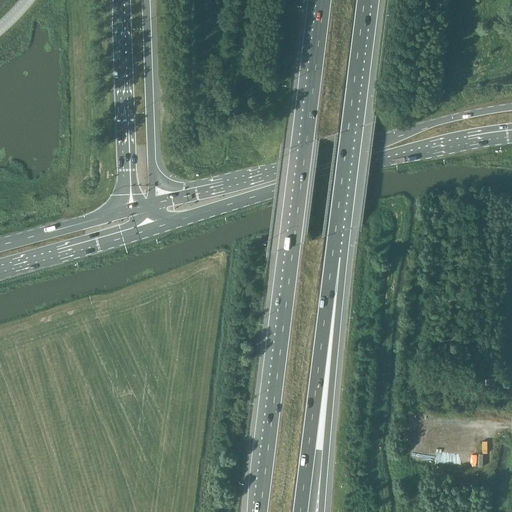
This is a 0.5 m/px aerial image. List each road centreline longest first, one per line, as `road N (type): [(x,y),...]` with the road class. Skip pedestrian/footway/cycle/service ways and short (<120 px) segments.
road 1 (motorway): [(321,4),(258,511)]
road 2 (primary): [(149,226),(397,154),(511,130)]
road 3 (primary): [(511,107),(153,202)]
road 4 (motorway): [(302,511),(339,231)]
road 5 (motorway): [(320,511),(339,231)]
road 6 (motorway): [(339,231),(368,0)]
road 7 (motorway): [(122,0),(126,210)]
road 8 (motorway): [(153,202),(147,0)]
road 9 (primary): [(0,269),(149,226)]
road 10 (primary): [(126,210),(0,245)]
